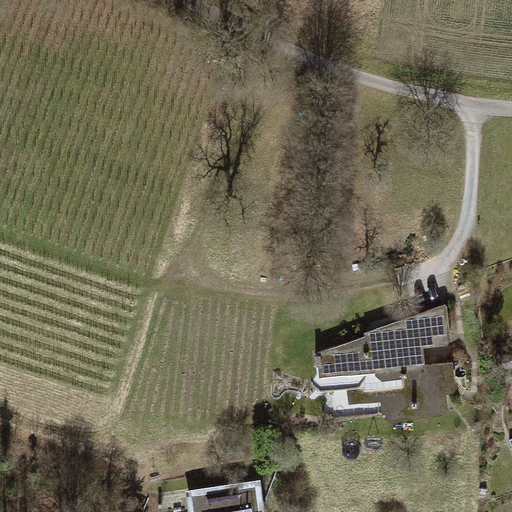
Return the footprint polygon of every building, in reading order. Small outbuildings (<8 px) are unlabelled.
[(244,51),(217,40),(209,60),(237,71),(244,51)] [(446,306),(339,346),(342,371),(374,368),(374,372),(426,367),(423,337),(449,335),(446,306)] [(370,373),(360,387),(378,401),(387,400),(388,414),(392,419),(442,413),(447,409),(444,380),(453,379),(452,364),(426,367),(374,372),(370,373)] [(511,435),(500,439),(511,476),(511,435)] [(268,511),(265,479),(174,489),(176,511),(268,511)]
